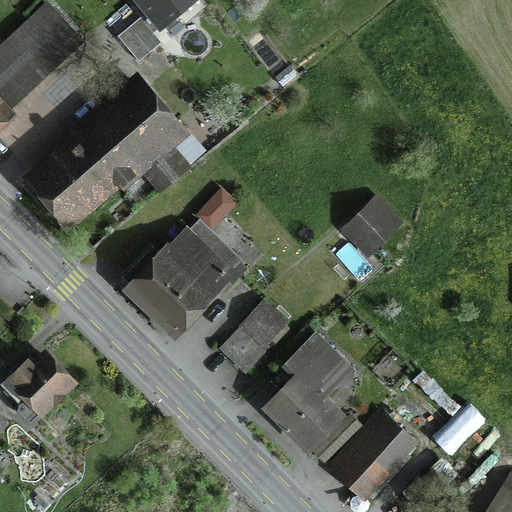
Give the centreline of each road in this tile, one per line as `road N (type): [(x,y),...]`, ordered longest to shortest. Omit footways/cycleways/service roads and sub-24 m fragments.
road 1 (primary): [(0,212),(297,511)]
road 2 (track): [(0,179),(99,55),(70,0)]
